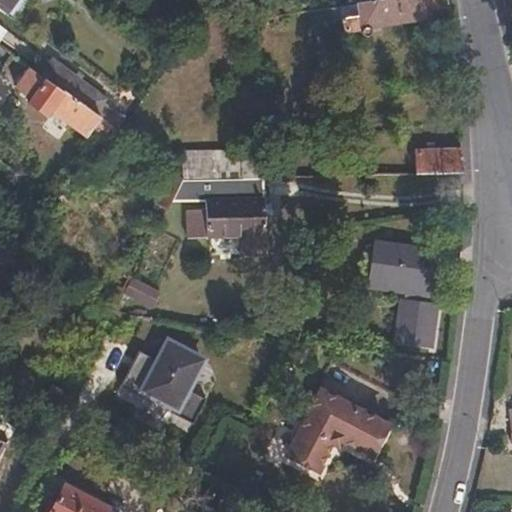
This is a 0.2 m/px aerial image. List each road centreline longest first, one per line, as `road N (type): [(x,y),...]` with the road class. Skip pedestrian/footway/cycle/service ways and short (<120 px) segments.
road 1 (residential): [(442,511),(505,169)]
road 2 (residential): [(505,169),(477,0)]
